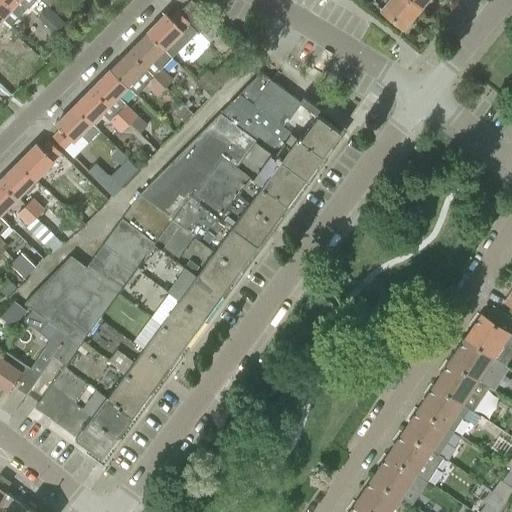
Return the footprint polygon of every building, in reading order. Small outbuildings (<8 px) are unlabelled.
[(0,0),(0,19),(16,0),(0,0)] [(420,6),(412,0),(379,0),(376,5),(403,26),(420,6)] [(198,31),(200,28),(210,38),(221,27),(211,17),(209,20),(191,2),(180,13),(177,11),(170,18),(166,13),(147,32),(163,48),(172,57),(197,31),(198,31)] [(163,48),(147,32),(129,51),(145,67),(154,75),(172,57),(163,48)] [(145,67),(129,51),(110,69),(126,85),(136,94),(154,75),(145,67)] [(210,96),(230,76),(217,63),(197,82),(210,96)] [(20,86),(0,65),(0,82),(12,94),(20,86)] [(147,125),(117,95),(126,85),(110,69),(92,87),(108,103),(130,123),(140,133),(147,125)] [(189,95),(173,80),(162,69),(154,76),(165,87),(182,103),(189,95)] [(300,101),(269,78),(260,72),(239,92),(282,124),(300,101)] [(165,87),(154,76),(147,84),(158,95),(165,87)] [(108,103),(92,87),(74,106),(90,122),(100,111),(110,121),(121,132),(130,123),(108,103)] [(323,154),(282,124),(239,92),(219,113),(306,176),(318,159),(314,156),(317,151),(323,155),(323,154)] [(303,96),(300,101),(282,124),(323,154),(340,130),(316,113),(319,108),(303,96)] [(172,111),(184,123),(193,115),(180,102),(172,111)] [(99,130),(90,122),(74,106),(55,125),(60,129),(53,136),(64,148),(79,133),(88,142),(99,130)] [(306,176),(219,113),(196,136),(235,164),(282,199),(286,194),(291,197),(306,176)] [(235,164),(196,136),(177,155),(271,224),(280,211),(276,208),(282,199),(235,164)] [(34,178),(60,152),(48,141),(41,148),(36,143),(18,162),(34,178)] [(271,224),(177,155),(161,172),(191,195),(252,240),(257,234),(261,237),(271,224)] [(112,196),(138,169),(128,160),(110,176),(96,163),(87,172),(112,196)] [(0,181),(15,197),(34,178),(18,162),(0,179),(0,181)] [(191,195),(161,172),(140,193),(171,218),(239,267),(254,247),(249,244),(252,240),(191,195)] [(0,212),(15,197),(0,181),(0,212)] [(65,202),(83,222),(106,201),(95,189),(83,200),(76,192),(65,202)] [(171,218),(140,193),(122,218),(153,242),(216,288),(220,283),(225,287),(239,267),(171,218)] [(32,199),(25,206),(36,217),(43,210),(32,199)] [(60,241),(36,217),(25,206),(18,214),(29,224),(27,226),(52,250),(60,241)] [(0,234),(9,224),(0,215),(0,253),(7,246),(0,239),(0,234)] [(153,242),(122,218),(104,243),(136,265),(204,315),(218,296),(213,292),(216,288),(153,242)] [(136,265),(104,243),(86,266),(118,290),(181,337),(184,332),(189,335),(204,315),(136,265)] [(10,264),(23,277),(35,266),(21,252),(10,264)] [(118,290),(86,266),(71,255),(23,303),(47,320),(68,335),(71,331),(145,385),(148,380),(153,384),(182,344),(178,341),(181,337),(118,290)] [(12,327),(26,311),(14,300),(0,317),(12,327)] [(511,342),(511,334),(508,332),(482,315),(483,313),(482,312),(465,338),(492,356),(506,364),(511,355),(511,348),(510,346),(511,342)] [(68,335),(47,320),(39,331),(50,340),(44,349),(53,356),(68,335)] [(71,331),(68,335),(53,356),(64,364),(127,410),(128,409),(132,412),(146,392),(142,389),(145,385),(71,331)] [(506,364),(492,356),(465,338),(449,361),(476,379),(488,387),(490,388),(506,364)] [(3,351),(0,354),(0,384),(8,390),(12,384),(20,390),(29,377),(20,371),(24,366),(3,351)] [(488,387),(476,379),(449,361),(434,385),(461,402),(469,407),(473,410),(488,387)] [(127,410),(64,364),(51,382),(92,412),(90,415),(116,434),(128,417),(124,414),(127,410)] [(92,412),(51,382),(33,405),(102,455),(116,434),(90,415),(92,412)] [(461,402),(434,385),(418,408),(445,426),(454,431),(462,417),(473,424),(479,414),(473,410),(469,407),(461,402)] [(439,454),(454,431),(445,426),(418,408),(403,431),(430,449),(439,454)] [(443,457),(439,454),(430,449),(403,431),(387,455),(414,472),(428,481),(443,457)] [(414,472),(387,455),(372,478),(399,496),(407,483),(420,492),(428,481),(414,472)] [(511,487),(511,486),(511,469),(510,468),(502,480),(511,487)] [(372,511),(387,511),(399,496),(372,478),(356,501),(372,511)] [(35,511),(24,504),(0,486),(0,511),(35,511)] [(493,511),(503,499),(492,490),(483,502),(486,503),(479,511),(493,511)] [(372,511),(356,501),(349,511),(372,511)]
